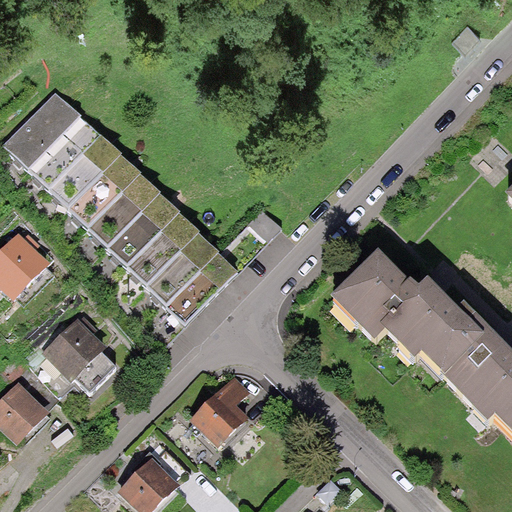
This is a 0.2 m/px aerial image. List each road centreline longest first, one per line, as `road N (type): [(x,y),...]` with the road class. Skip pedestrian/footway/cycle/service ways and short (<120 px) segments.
road 1 (residential): [(237,328),(511,34)]
road 2 (residential): [(49,511),(237,328)]
road 3 (residential): [(354,440),(237,328)]
